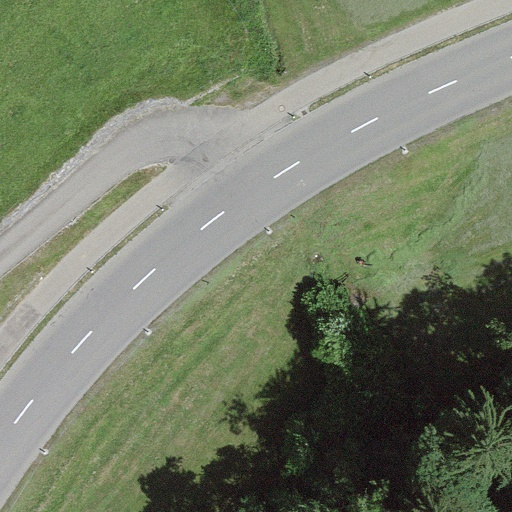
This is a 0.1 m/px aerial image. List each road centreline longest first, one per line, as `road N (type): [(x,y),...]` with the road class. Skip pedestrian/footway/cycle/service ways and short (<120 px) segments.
road 1 (primary): [(252,189),(153,269),(68,358),(0,452)]
road 2 (unclassified): [(252,189),(182,141),(148,142),(105,168),(0,258)]
road 3 (primary): [(511,59),(378,118),(252,189)]
